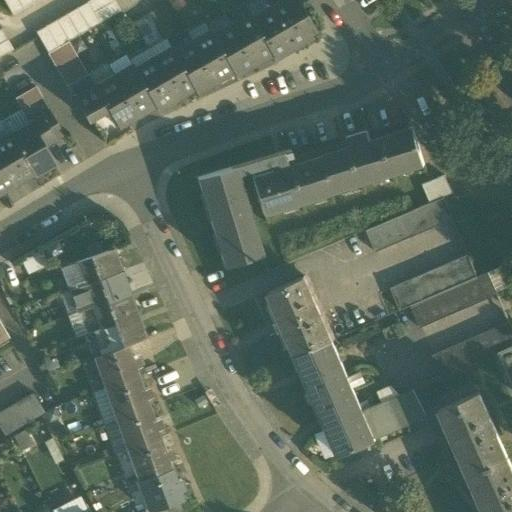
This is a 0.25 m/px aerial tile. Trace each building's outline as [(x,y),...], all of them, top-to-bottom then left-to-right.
[(3,0),(13,16),(39,0),(3,0)] [(92,0),(87,3),(99,23),(120,11),(113,0),(92,0)] [(256,0),(245,7),(249,13),(252,18),(269,7),(264,0),(256,0)] [(290,0),(282,0),(269,7),(293,48),(312,37),(310,34),(315,31),(297,0),(290,0)] [(99,24),(99,23),(87,3),(36,33),(48,53),(68,41),(79,35),(99,24)] [(269,7),(252,18),(251,18),(272,54),(271,55),(274,59),(293,48),(269,7)] [(249,13),(230,24),(254,65),(271,55),(272,54),(251,18),(252,18),(249,13)] [(224,14),(206,24),(210,31),(212,35),(230,24),(224,14)] [(186,33),(191,42),(210,31),(206,24),(205,22),(186,33)] [(230,24),(212,35),(233,72),(235,76),(254,65),(230,24)] [(210,31),(191,42),(215,82),(233,72),(212,35),(210,31)] [(87,49),(79,35),(68,41),(76,55),(87,49)] [(7,39),(0,42),(0,57),(13,50),(7,39)] [(165,39),(147,50),(152,58),(170,48),(165,39)] [(48,54),(54,65),(74,53),(68,42),(48,54)] [(191,42),(174,52),(173,52),(194,88),(193,89),(196,93),(215,82),(191,42)] [(170,48),(152,58),(176,99),(193,89),(194,88),(173,52),(174,52),(171,48),(170,48)] [(147,50),(129,61),(132,65),(134,69),(152,58),(147,50)] [(54,65),(60,76),(81,64),(74,53),(54,65)] [(125,55),(107,65),(113,76),(132,65),(129,61),(125,55)] [(152,58),(134,69),(155,106),(157,110),(176,99),(152,58)] [(106,63),(88,74),(94,85),(95,84),(96,86),(113,76),(107,65),(106,63)] [(87,75),(81,64),(60,76),(67,86),(87,75)] [(132,65),(113,76),(137,117),(155,106),(134,69),(132,65)] [(67,86),(73,97),(94,85),(88,74),(87,75),(67,86)] [(87,121),(90,119),(107,109),(118,128),(126,123),(137,117),(113,76),(96,86),(95,84),(94,85),(73,97),(87,121)] [(15,99),(21,110),(42,98),(35,87),(15,99)] [(130,130),(126,123),(118,128),(107,109),(90,119),(105,144),(130,130)] [(27,124),(28,123),(21,110),(2,121),(9,133),(10,133),(11,135),(28,125),(27,124)] [(40,116),(54,139),(63,135),(49,111),(40,116)] [(40,116),(29,123),(42,146),(43,146),(54,139),(40,116)] [(0,138),(9,133),(2,121),(0,122),(0,138)] [(28,125),(11,135),(10,135),(33,174),(32,174),(33,176),(54,164),(43,146),(42,146),(29,123),(28,123),(27,124),(28,125)] [(422,166),(425,166),(413,127),(410,128),(410,129),(411,134),(272,176),(271,173),(273,172),(273,170),(254,175),(251,176),(263,215),(266,214),(265,213),(422,165),(422,166)] [(283,152),(235,166),(236,168),(229,170),(248,235),(254,233),(236,175),(252,170),(254,175),(273,170),(273,172),(271,173),(272,176),(411,134),(410,129),(370,141),(370,142),(350,148),(350,147),(287,166),(285,159),(283,153),(283,152)] [(347,137),(350,147),(350,148),(370,142),(370,141),(367,131),(347,137)] [(9,133),(0,138),(0,159),(15,185),(32,174),(33,174),(10,135),(11,135),(10,133),(9,133)] [(0,159),(0,193),(15,185),(0,159)] [(219,251),(224,267),(262,256),(255,232),(254,233),(248,235),(229,170),(236,168),(235,166),(197,178),(202,194),(207,193),(214,217),(209,219),(214,235),(219,234),(224,250),(219,251)] [(430,204),(444,198),(452,194),(444,175),(422,184),(430,204)] [(366,231),(375,253),(453,220),(444,198),(430,204),(366,231)] [(84,280),(85,284),(120,271),(112,248),(77,261),(84,280)] [(40,249),(20,261),(28,275),(48,264),(40,249)] [(399,311),(410,306),(476,278),(467,256),(390,289),(399,311)] [(84,280),(77,261),(59,267),(67,291),(70,290),(77,287),(75,283),(84,280)] [(488,273),(497,293),(510,287),(501,267),(488,273)] [(120,271),(85,284),(93,306),(128,293),(120,271)] [(488,273),(476,278),(410,306),(420,329),(498,295),(497,293),(488,273)] [(291,343),(296,355),(332,341),(306,278),(270,292),(276,306),(278,306),(283,317),(280,318),(285,330),(288,328),(293,342),(291,343)] [(78,312),(93,306),(85,284),(77,287),(70,290),(78,312)] [(59,293),(67,315),(78,312),(70,290),(67,291),(59,293)] [(93,306),(101,328),(136,315),(128,293),(93,306)] [(93,331),(101,328),(93,306),(78,312),(86,333),(93,331)] [(86,333),(78,312),(67,315),(75,337),(86,333)] [(107,346),(109,351),(125,345),(144,338),(136,315),(101,328),(107,346)] [(431,356),(440,379),(491,356),(498,353),(511,347),(511,327),(509,322),(431,356)] [(101,328),(93,331),(99,349),(107,346),(101,328)] [(341,456),(415,422),(403,395),(401,396),(382,404),(363,413),(353,389),(347,377),(332,341),(296,355),(297,357),(299,356),(304,367),(302,368),(306,379),(309,378),(314,390),(311,391),(318,406),(320,405),(325,416),(323,417),(327,428),(330,427),(336,439),(333,440),(339,453),(341,456)] [(95,360),(105,388),(136,376),(134,369),(139,367),(135,357),(130,359),(125,345),(109,351),(101,354),(94,356),(95,360)] [(511,347),(498,353),(511,384),(511,347)] [(81,365),(91,392),(105,388),(95,360),(81,365)] [(361,371),(347,377),(353,389),(366,383),(361,371)] [(105,388),(116,418),(148,407),(145,399),(150,398),(146,388),(141,390),(136,376),(105,388)] [(382,404),(401,396),(391,385),(376,392),(382,404)] [(91,392),(102,423),(116,418),(105,388),(91,392)] [(413,390),(403,395),(415,422),(427,417),(413,390)] [(33,392),(0,411),(0,430),(4,437),(45,413),(33,392)] [(440,410),(485,511),(511,511),(511,468),(478,393),(440,410)] [(116,418),(127,449),(159,438),(156,430),(161,429),(158,418),(152,420),(148,407),(116,418)] [(127,449),(116,418),(102,423),(113,454),(127,449)] [(330,427),(327,428),(314,434),(325,460),(339,453),(333,440),(336,439),(330,427)] [(26,430),(13,436),(20,452),(34,445),(26,430)] [(52,438),(44,442),(55,465),(63,461),(52,438)] [(127,449),(138,480),(170,469),(167,461),(172,459),(168,449),(163,451),(159,438),(127,449)] [(175,482),(170,469),(138,480),(149,511),(161,507),(178,501),(181,500),(178,492),(183,490),(180,480),(175,482)] [(51,511),(81,511),(88,509),(81,495),(50,511),(51,511)] [(182,511),(178,501),(161,507),(163,511),(182,511)]
